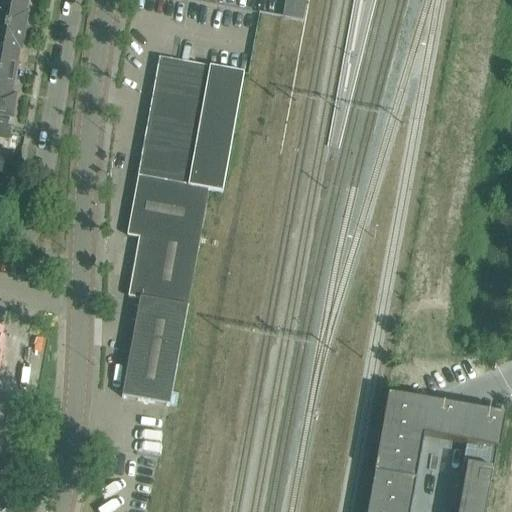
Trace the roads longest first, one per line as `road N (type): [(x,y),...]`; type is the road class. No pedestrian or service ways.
road 1 (secondary): [(107,0),(86,162),(73,432),(59,511)]
road 2 (residential): [(72,0),(33,219),(24,233),(0,235)]
